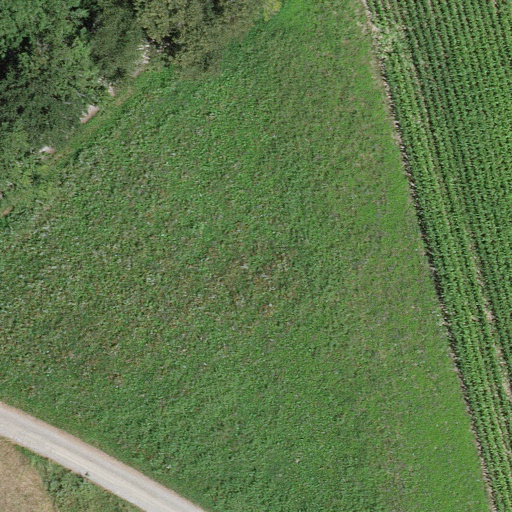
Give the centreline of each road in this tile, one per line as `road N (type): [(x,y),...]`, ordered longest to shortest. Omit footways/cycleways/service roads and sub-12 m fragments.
road 1 (track): [(0,188),(227,0)]
road 2 (track): [(0,431),(149,511)]
